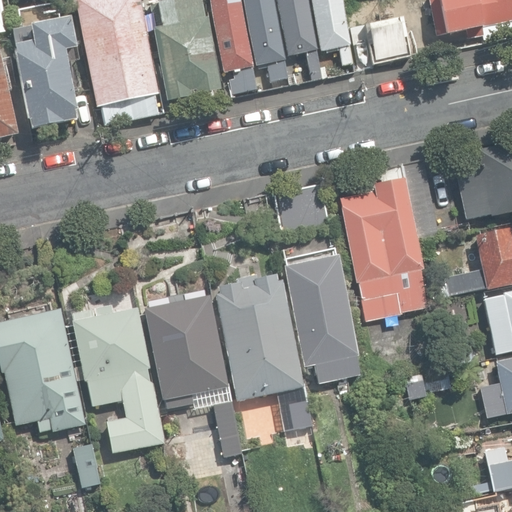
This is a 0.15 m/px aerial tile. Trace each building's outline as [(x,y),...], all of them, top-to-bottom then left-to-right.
[(103,106),(107,125),(161,114),(157,95),(158,95),(138,0),(76,0),(75,0),(97,108),(103,106)] [(153,30),(168,104),(204,97),(203,94),(220,91),(205,19),(202,20),(198,0),(173,0),(156,4),(161,28),(153,30)] [(227,72),(232,94),(257,90),(239,0),(210,0),(225,73),(227,72)] [(264,64),(267,81),(287,77),(272,0),(243,0),(255,66),(264,64)] [(305,52),(310,81),(320,79),(314,51),(317,50),(306,0),(276,0),(288,55),(305,52)] [(352,64),(339,0),(310,0),(321,52),(338,49),(342,66),(352,64)] [(481,35),(482,41),(511,34),(511,0),(427,0),(436,37),(464,31),(465,38),(481,35)] [(363,25),(372,65),(409,57),(401,17),(363,25)] [(15,46),(32,129),(75,120),(74,111),(76,110),(65,52),(74,50),(68,19),(30,27),(33,42),(15,46)] [(0,142),(2,139),(17,136),(0,57),(0,142)] [(456,175),(465,220),(490,215),(490,217),(511,212),(511,144),(476,152),(480,170),(456,175)] [(402,165),(417,243),(438,239),(423,161),(402,165)] [(337,198),(363,324),(428,311),(399,168),(381,172),(383,181),(370,184),(371,192),(337,198)] [(283,237),(329,227),(320,185),(274,195),(283,237)] [(248,198),(253,224),(269,221),(264,194),(248,198)] [(175,214),(180,241),(197,237),(192,211),(175,214)] [(444,273),(449,296),(453,295),(511,282),(511,234),(511,235),(510,229),(474,237),(481,271),(461,275),(460,270),(444,273)] [(333,381),(335,388),(349,385),(348,381),(358,379),(357,375),(359,375),(355,356),(357,356),(337,256),(284,267),(305,368),(315,365),(319,384),(333,381)] [(255,279),(254,275),(234,279),(235,283),(217,287),(219,294),(214,295),(236,401),(274,394),(282,432),(309,427),(302,388),(281,281),(276,282),(275,275),(255,279)] [(165,400),(167,409),(193,404),(191,394),(228,387),(210,295),(205,296),(204,290),(182,294),(183,296),(167,299),(167,298),(148,301),(149,308),(144,309),(162,400),(165,400)] [(484,300),(495,354),(511,350),(511,291),(502,293),(502,296),(484,300)] [(107,422),(113,453),(164,443),(136,308),(114,312),(113,306),(95,310),(97,316),(94,317),(92,310),(71,314),(84,382),(87,382),(92,407),(122,401),(125,418),(107,422)] [(58,430),(58,434),(66,432),(66,429),(86,424),(61,309),(0,321),(0,364),(2,373),(4,373),(15,426),(38,421),(40,432),(52,430),(52,432),(58,430)] [(443,351),(446,366),(472,361),(469,346),(443,351)] [(480,387),(487,418),(505,414),(511,412),(511,357),(494,361),(499,383),(480,387)] [(371,381),(389,378),(386,362),(369,365),(371,381)] [(396,377),(401,399),(449,387),(443,365),(396,377)] [(213,405),(223,457),(241,453),(231,402),(213,405)] [(92,444),(73,448),(78,472),(97,468),(92,444)] [(511,462),(510,463),(507,447),(488,451),(497,494),(511,490),(511,462)] [(88,488),(101,486),(98,469),(85,471),(88,488)] [(473,496),(490,492),(488,483),(471,488),(473,496)]
